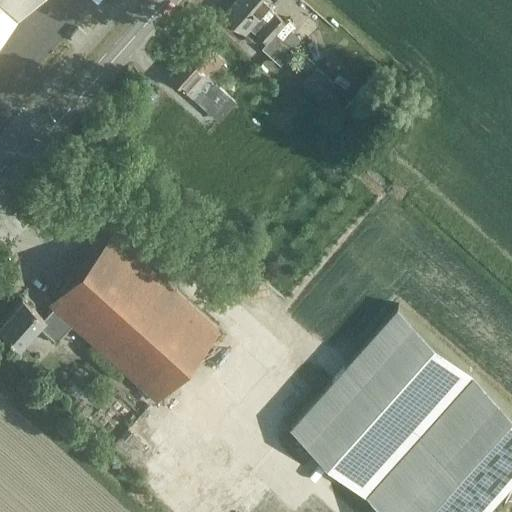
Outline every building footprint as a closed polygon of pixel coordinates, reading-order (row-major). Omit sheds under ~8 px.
[(0,0),(0,32),(28,0),(0,0)] [(293,48),(239,0),(234,0),(221,15),(244,35),(251,28),(266,41),(259,48),(278,64),(293,48)] [(273,0),(239,0),(293,48),(315,23),(297,7),(285,21),(269,6),(274,0),(273,0)] [(200,37),(184,56),(227,95),(238,82),(227,73),(220,81),(212,74),(225,60),(200,37)] [(227,95),(184,56),(167,74),(192,96),(205,81),(213,89),(206,97),(216,106),(227,95)] [(334,81),(319,68),(316,65),(300,82),(319,99),(320,97),(338,113),(334,118),(342,127),(361,105),(352,97),(334,81)] [(352,97),(361,105),(382,80),(374,73),(352,97)] [(154,398),(217,328),(112,233),(48,303),(52,307),(44,316),(22,297),(0,321),(0,326),(20,344),(38,324),(46,331),(61,314),(154,398)] [(511,405),(400,304),(319,394),(292,423),(390,511),(482,511),(511,479),(511,405)]
